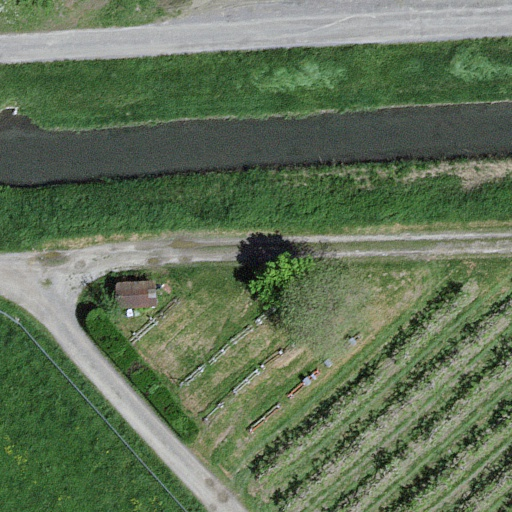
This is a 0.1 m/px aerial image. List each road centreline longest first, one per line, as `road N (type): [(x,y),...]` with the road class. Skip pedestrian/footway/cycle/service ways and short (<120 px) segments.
road 1 (unclassified): [(511,24),(0,49)]
road 2 (track): [(3,270),(511,243)]
road 3 (track): [(3,270),(219,511)]
